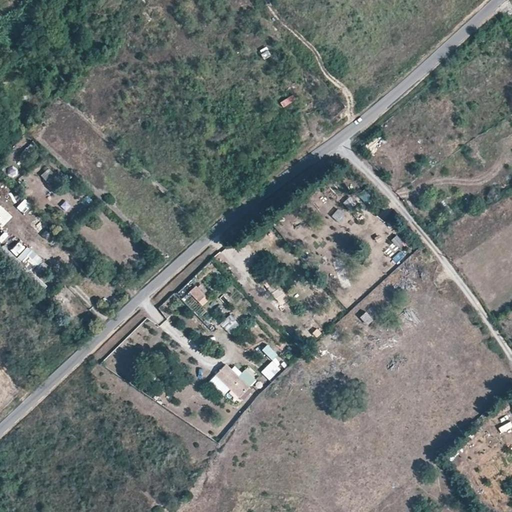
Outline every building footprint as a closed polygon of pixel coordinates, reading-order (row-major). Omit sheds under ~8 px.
[(293,95),(280,102),(283,108),(296,101),(293,95)] [(35,144),(33,142),(21,155),(25,159),(36,148),(33,146),(35,144)] [(42,175),(47,181),(54,174),(48,169),(42,175)] [(54,174),(47,181),(53,187),(60,180),(54,174)] [(374,197),(366,189),(361,193),(368,202),(374,197)] [(511,199),(511,197),(501,201),(505,210),(511,207),(511,199)] [(17,207),(23,214),(32,208),(26,200),(17,207)] [(0,228),(3,231),(10,224),(14,219),(1,207),(0,208),(0,228)] [(332,215),(341,224),(347,217),(338,208),(332,215)] [(399,235),(388,244),(394,251),(405,242),(399,235)] [(11,249),(17,256),(24,248),(19,242),(11,249)] [(29,271),(42,261),(30,247),(18,257),(29,271)] [(402,251),(394,258),(398,263),(406,256),(402,251)] [(281,279),(276,282),(283,292),(288,288),(281,279)] [(283,292),(276,282),(272,285),(268,288),(275,298),(283,292)] [(190,292),(202,307),(210,300),(198,285),(190,292)] [(209,316),(220,325),(228,314),(217,305),(209,316)] [(372,319),(365,312),(360,317),(367,325),(372,319)] [(221,326),(231,335),(240,325),(230,316),(221,326)] [(288,361),(293,353),(286,348),(281,356),(288,361)] [(272,361),(261,372),(269,381),(281,369),(272,361)] [(216,375),(239,396),(249,386),(226,365),(222,369),(216,375)] [(502,433),(511,429),(511,425),(511,423),(499,427),(502,433)]
